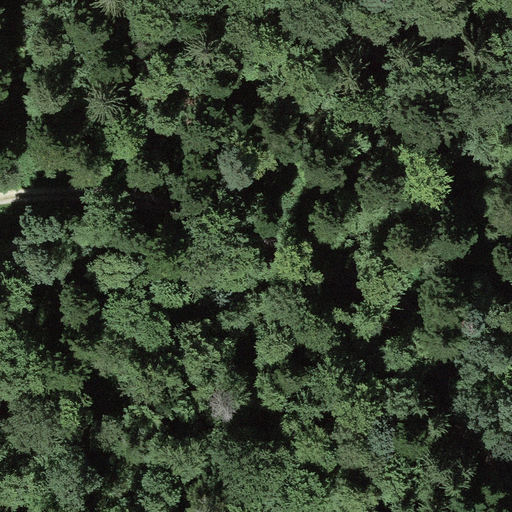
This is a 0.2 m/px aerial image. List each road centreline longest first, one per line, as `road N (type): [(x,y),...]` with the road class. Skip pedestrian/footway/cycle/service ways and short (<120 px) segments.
road 1 (track): [(319,261),(0,402)]
road 2 (track): [(319,261),(159,201),(88,191),(0,197)]
road 3 (track): [(511,476),(463,422),(429,339),(400,297),(319,261)]
